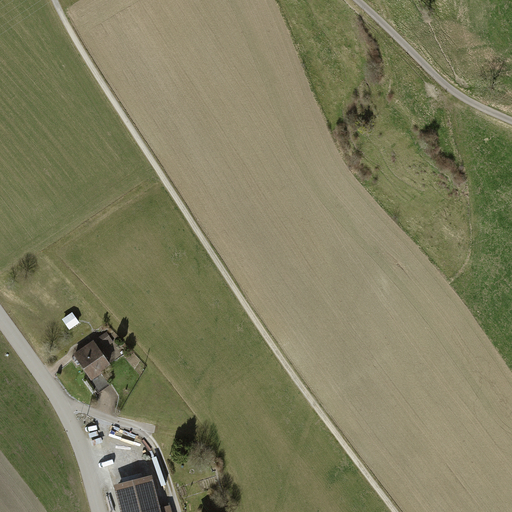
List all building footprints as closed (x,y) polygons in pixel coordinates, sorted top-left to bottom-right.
[(64,316),(70,326),(81,319),(75,309),(64,316)] [(99,338),(105,347),(113,341),(107,333),(99,338)] [(93,342),(76,354),(91,375),(108,363),(93,342)] [(104,372),(94,377),(100,389),(110,384),(104,372)] [(153,475),(114,485),(120,511),(172,511),(171,505),(161,508),(153,475)]
